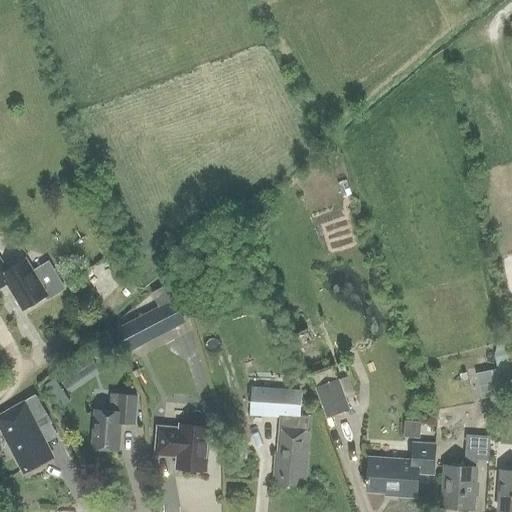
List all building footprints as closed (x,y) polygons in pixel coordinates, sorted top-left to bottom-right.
[(7,271),(0,260),(0,285),(6,282),(22,309),(45,295),(47,298),(64,288),(48,263),(33,272),(25,260),(7,271)] [(173,300),(165,286),(151,293),(158,307),(143,315),(155,338),(184,323),(173,300)] [(128,323),(113,330),(125,353),(140,346),(128,323)] [(511,393),(511,385),(503,342),(497,344),(494,354),(497,369),(476,373),(482,400),(511,393)] [(90,358),(72,371),(77,378),(95,366),(90,358)] [(316,387),(328,415),(348,409),(337,381),(316,387)] [(305,481),(311,416),(299,415),(300,393),(251,390),(250,411),(279,413),(276,452),(275,452),(273,478),(280,479),(280,484),(297,486),(298,480),(305,481)] [(137,393),(118,392),(110,391),(108,409),(94,408),(92,446),(119,448),(121,420),(135,421),(137,393)] [(34,423),(47,416),(35,395),(0,414),(0,427),(2,431),(5,430),(11,440),(8,441),(24,472),(52,457),(34,423)] [(420,422),(404,421),(403,437),(419,438),(420,422)] [(207,470),(211,426),(181,424),(181,428),(159,426),(157,454),(179,455),(177,468),(207,470)] [(487,460),(489,436),(465,434),(463,466),(444,465),(442,506),(473,508),(475,467),(473,467),(474,459),(487,460)] [(432,473),(434,445),(413,443),(412,461),(369,458),(368,478),(365,478),(365,482),(368,483),(367,490),(397,492),(397,495),(415,496),(417,472),(432,473)] [(511,470),(500,470),(498,510),(511,511),(511,470)]
